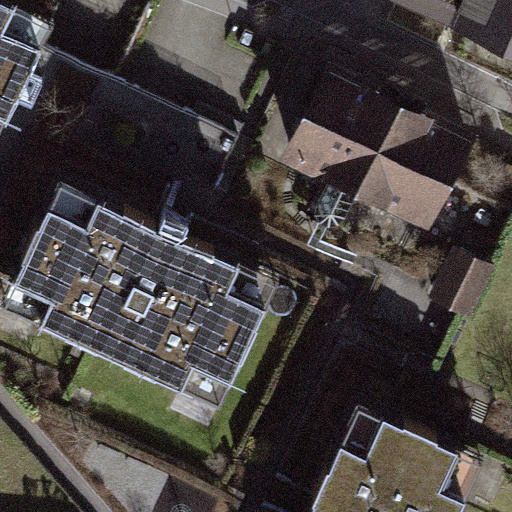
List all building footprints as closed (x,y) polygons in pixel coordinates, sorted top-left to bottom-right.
[(0,0),(0,125),(40,39),(51,13),(22,0),(0,0)] [(511,0),(419,0),(472,25),(511,42),(511,0)] [(77,59),(40,39),(0,123),(0,236),(152,303),(237,128),(168,102),(77,59)] [(330,58),(319,53),(270,156),(314,178),(305,202),(308,214),(316,221),(327,223),(336,217),(349,196),(420,231),(467,128),(330,58)] [(168,213),(58,167),(1,295),(84,331),(220,392),(277,264),(168,213)] [(511,511),(511,236),(505,233),(441,360),(432,376),(416,408),(469,436),(432,511),(511,511)] [(486,256),(443,233),(418,286),(460,308),(486,256)] [(311,502),(306,511),(461,511),(489,452),(477,446),(360,394),(311,502)]
